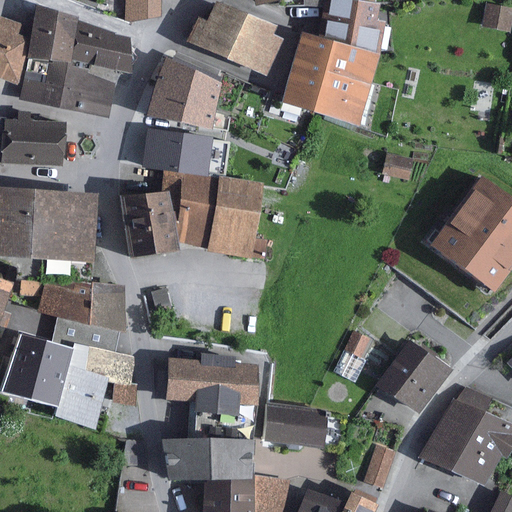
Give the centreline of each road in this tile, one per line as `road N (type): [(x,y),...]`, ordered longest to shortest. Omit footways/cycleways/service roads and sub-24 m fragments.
road 1 (residential): [(168,511),(153,468),(133,304),(108,242),(104,180)]
road 2 (residential): [(511,327),(422,431),(382,511)]
road 3 (residential): [(104,180),(153,41)]
